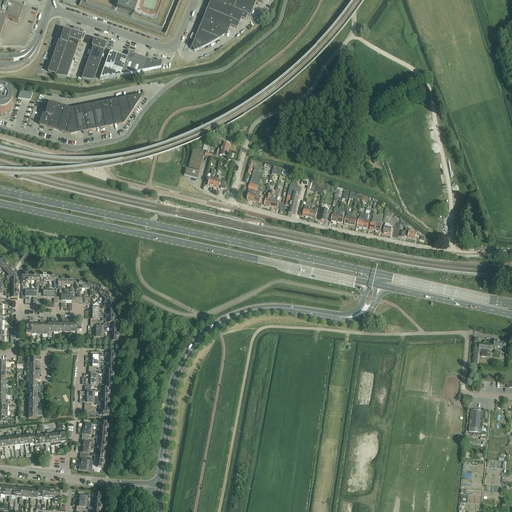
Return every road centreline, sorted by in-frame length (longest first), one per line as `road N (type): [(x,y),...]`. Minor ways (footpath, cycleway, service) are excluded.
road 1 (primary): [(375,274),(0,191)]
road 2 (track): [(219,511),(250,343),(261,328),(424,334)]
road 3 (primary): [(0,204),(335,277)]
road 4 (residential): [(230,208),(411,249),(511,253)]
road 5 (secondary): [(159,488),(171,388),(191,348),(254,309),(320,313)]
road 6 (track): [(351,34),(408,66),(429,89),(450,190),(451,253)]
road 7 (unclassified): [(230,208),(252,126),(312,88),(351,36),(353,0)]
road 8 (residential): [(66,478),(85,323),(76,313),(17,307)]
road 9 (unclassified): [(0,128),(69,148),(121,139),(158,95)]
road 10 (unclassified): [(286,0),(278,25),(228,67),(180,78),(158,95)]
road 11 (primary): [(379,286),(511,314)]
road 12 (unclassified): [(48,8),(166,48),(175,44)]
road 13 (primary): [(511,304),(387,276)]
road 14 (unclassified): [(267,0),(210,49),(187,57),(175,44)]
